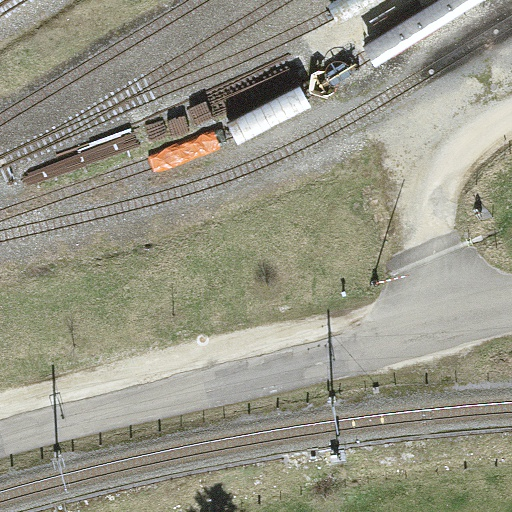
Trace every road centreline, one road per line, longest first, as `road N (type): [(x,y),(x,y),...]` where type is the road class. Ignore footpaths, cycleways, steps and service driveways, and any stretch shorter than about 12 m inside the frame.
road 1 (unclassified): [(511,306),(0,439)]
road 2 (unknown): [(0,119),(254,0)]
